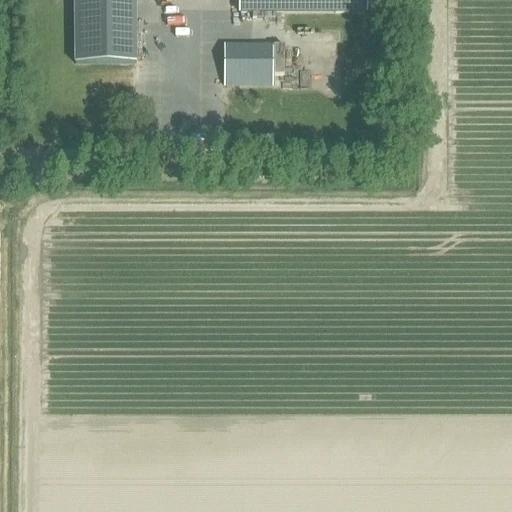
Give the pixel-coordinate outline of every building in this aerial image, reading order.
[(135,0),(74,0),(75,66),(136,65),(135,0)] [(240,0),(240,15),(366,14),(366,0),(240,0)] [(142,24),(143,60),(189,59),(188,22),(142,24)] [(316,52),(316,33),(294,33),(295,53),(316,52)] [(321,58),(333,59),(334,36),(322,35),(321,58)] [(273,88),(273,46),(222,46),(223,88),(273,88)]
